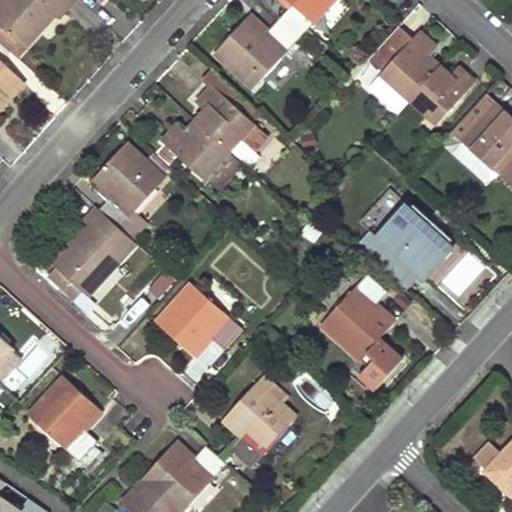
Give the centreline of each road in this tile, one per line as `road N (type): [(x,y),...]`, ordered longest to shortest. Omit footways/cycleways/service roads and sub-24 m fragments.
road 1 (residential): [(511,50),(455,0),(200,0),(0,217)]
road 2 (residential): [(0,267),(119,374),(158,389)]
road 3 (residential): [(511,315),(391,448)]
